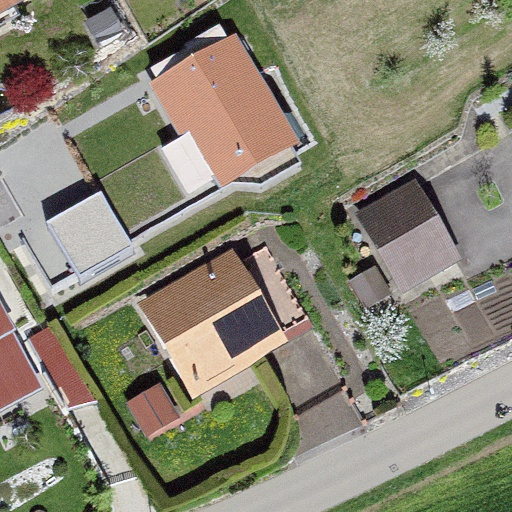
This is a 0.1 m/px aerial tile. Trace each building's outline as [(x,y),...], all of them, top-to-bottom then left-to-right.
[(187,139),(98,190),(100,194),(46,225),(79,284),(133,252),(123,234),(287,141),(232,46),(157,87),(187,139)] [(402,288),(454,258),(414,189),(362,219),(402,288)] [(150,313),(193,387),(309,320),(266,246),(150,313)] [(0,396),(30,380),(0,324),(0,396)] [(153,393),(136,405),(153,430),(170,417),(153,393)]
